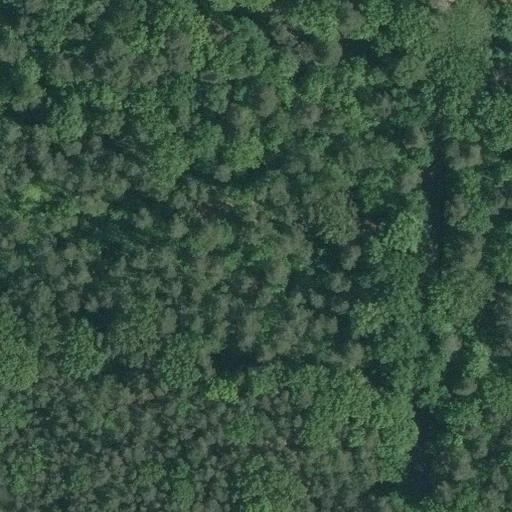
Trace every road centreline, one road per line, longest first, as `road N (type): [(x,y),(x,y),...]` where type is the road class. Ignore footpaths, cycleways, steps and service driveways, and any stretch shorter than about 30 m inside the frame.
road 1 (unclassified): [(412,511),(431,0)]
road 2 (track): [(428,50),(267,0)]
